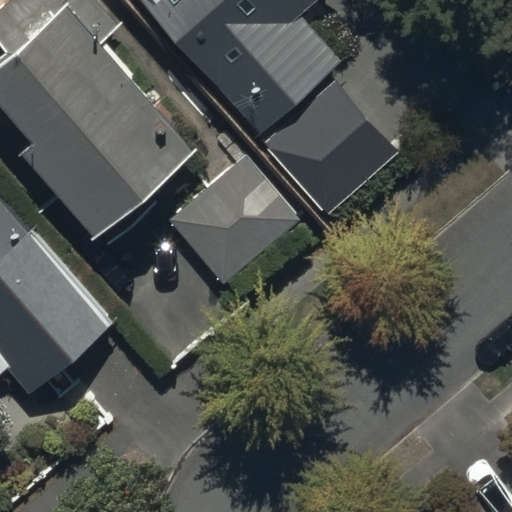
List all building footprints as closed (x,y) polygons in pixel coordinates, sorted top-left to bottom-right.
[(21,132),(108,233),(156,192),(142,176),(194,131),(104,25),(116,14),(103,0),(0,0),(0,28),(6,36),(0,41),(0,81),(34,121),(21,132)] [(152,0),(259,119),(338,49),(298,4),(301,0),(152,0)] [(399,137),(334,68),(264,134),(328,203),(399,137)] [(246,150),(171,211),(221,273),(296,212),(246,150)] [(0,362),(4,359),(29,388),(112,316),(0,186),(0,362)]
